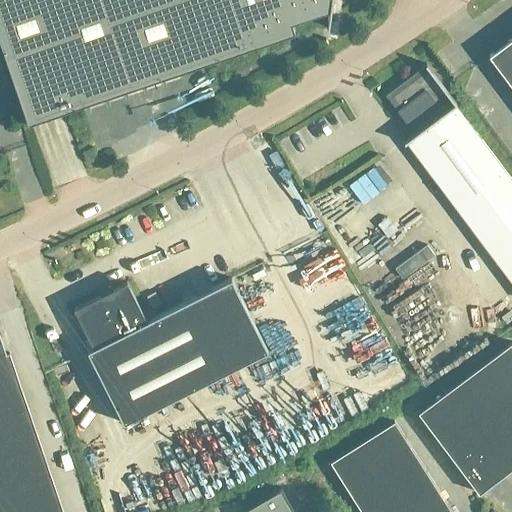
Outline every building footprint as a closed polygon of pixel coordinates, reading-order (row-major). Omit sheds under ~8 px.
[(66,109),(205,62),(295,31),(291,22),(329,9),(327,27),(329,27),(331,0),(0,0),(0,40),(28,122),(29,122),(30,121),(66,109)] [(511,36),(489,55),(511,85),(511,36)] [(511,178),(456,104),(457,103),(427,63),(425,64),(428,67),(391,95),(402,110),(417,130),(404,141),(405,142),(406,141),(511,281),(511,178)] [(363,179),(375,199),(396,186),(383,166),(363,179)] [(313,207),(327,225),(339,216),(326,198),(313,207)] [(263,269),(251,274),(254,280),(266,275),(263,269)] [(268,350),(231,277),(147,320),(127,281),(74,308),(93,347),(87,350),(124,423),(268,350)] [(6,353),(0,335),(0,356),(6,354),(10,353),(10,352),(6,353)] [(511,341),(418,411),(479,492),(487,487),(511,467),(511,341)] [(0,376),(12,372),(6,354),(0,356),(0,376)] [(0,396),(19,391),(12,372),(0,376),(0,396)] [(0,417),(25,409),(19,391),(0,396),(0,417)] [(31,427),(25,409),(0,417),(0,425),(4,436),(31,427)] [(452,511),(394,420),(330,461),(362,511),(452,511)] [(37,445),(31,427),(4,436),(2,437),(8,455),(37,445)] [(0,457),(8,455),(2,437),(0,437),(0,457)] [(42,460),(37,445),(8,455),(13,469),(42,460)] [(0,473),(13,469),(8,455),(0,457),(0,473)] [(47,474),(42,460),(13,469),(18,484),(47,474)] [(0,489),(18,484),(13,469),(0,473),(0,489)] [(52,488),(47,474),(18,484),(23,498),(52,488)] [(0,505),(23,498),(18,484),(0,489),(0,505)] [(295,511),(281,487),(242,509),(243,511),(295,511)] [(57,503),(52,488),(23,498),(27,511),(29,511),(30,511),(57,503)] [(0,511),(27,511),(23,498),(0,505),(0,511)] [(59,511),(57,503),(30,511),(29,511),(59,511)]
